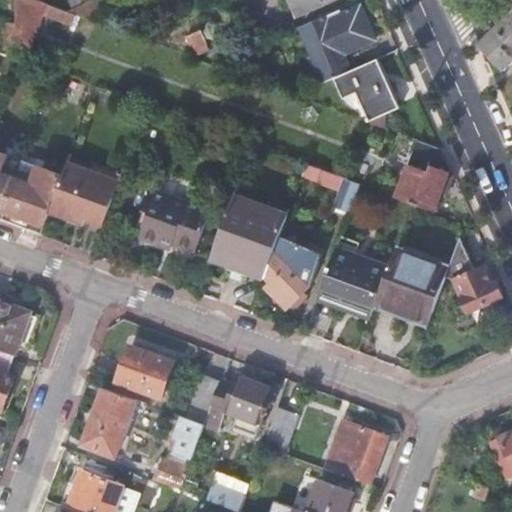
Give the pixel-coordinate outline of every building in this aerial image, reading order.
[(26,61),(47,3),(42,1),(39,0),(16,0),(16,25),(17,57),(26,61)] [(44,0),(42,1),(47,3),(69,11),(70,9),(91,0),(44,0)] [(113,2),(111,0),(91,0),(70,9),(69,11),(83,16),(113,2)] [(293,0),(299,12),(297,13),(299,16),(332,0),(293,0)] [(326,82),(335,78),(351,71),(344,54),(376,40),(361,6),(352,11),(350,6),(303,27),(326,82)] [(511,14),(481,46),(505,71),(511,64),(511,14)] [(203,30),(175,42),(178,48),(197,55),(211,49),(203,30)] [(401,108),(379,59),(351,71),(335,78),(346,99),(357,94),(368,118),(364,120),(370,122),(401,108)] [(113,104),(116,94),(96,87),(92,96),(113,104)] [(397,197),(413,203),(436,211),(447,183),(453,185),(456,176),(444,149),(434,145),(420,140),(397,197)] [(68,162),(62,177),(49,212),(75,222),(77,217),(86,220),(103,227),(120,181),(90,170),(68,162)] [(350,212),(361,183),(309,164),(305,171),(344,187),(337,207),(350,212)] [(44,226),(49,212),(62,177),(41,168),(34,185),(16,178),(3,211),(44,226)] [(0,209),(3,211),(16,178),(0,172),(0,209)] [(211,212),(151,190),(143,211),(149,213),(139,238),(161,246),(163,240),(196,253),(211,212)] [(213,258),(266,278),(282,235),(288,217),(235,198),(213,258)] [(282,235),(266,278),(272,281),(267,286),(289,307),(292,304),(296,308),(308,295),(304,292),(311,284),(323,251),(282,235)] [(371,316),(375,307),(389,269),(355,257),(358,248),(339,241),(321,289),(356,302),(352,310),(371,316)] [(396,249),(389,269),(375,307),(403,316),(407,306),(433,314),(450,268),(396,249)] [(486,266),(456,282),(470,312),(504,296),(497,282),(494,283),(486,266)] [(0,300),(0,349),(15,355),(31,312),(0,300)] [(174,362),(130,346),(118,381),(161,397),(174,362)] [(9,373),(15,355),(0,349),(0,409),(3,411),(16,375),(9,373)] [(196,393),(215,401),(222,381),(203,374),(196,393)] [(236,386),(222,381),(215,401),(206,424),(219,429),(227,410),(240,415),(236,426),(257,435),(274,390),(240,377),(236,386)] [(116,455),(137,399),(107,388),(97,415),(93,413),(90,421),(94,423),(86,444),(116,455)] [(184,416),(206,424),(215,401),(196,393),(188,416),(184,416)] [(298,415),(279,408),(264,447),(284,454),(298,415)] [(371,412),(369,425),(396,429),(398,416),(371,412)] [(171,448),(194,456),(206,424),(184,416),(177,436),(175,437),(171,448)] [(345,421),(326,469),(369,484),(386,436),(345,421)] [(511,432),(502,437),(501,437),(511,458),(511,432)] [(511,476),(511,458),(501,437),(492,441),(510,477),(511,476)] [(154,480),(182,491),(190,467),(163,458),(154,480)] [(69,483),(61,506),(76,511),(114,511),(123,488),(124,486),(82,471),(77,486),(69,483)] [(206,492),(203,498),(211,501),(240,511),(251,485),(220,474),(212,495),(206,492)] [(271,511),(347,511),(354,493),(321,481),(319,485),(308,511),(299,509),(277,500),(271,511)] [(299,509),(308,511),(319,485),(309,482),(299,509)] [(487,499),(491,487),(479,483),(475,495),(487,499)] [(123,488),(114,511),(132,511),(139,494),(123,488)]
